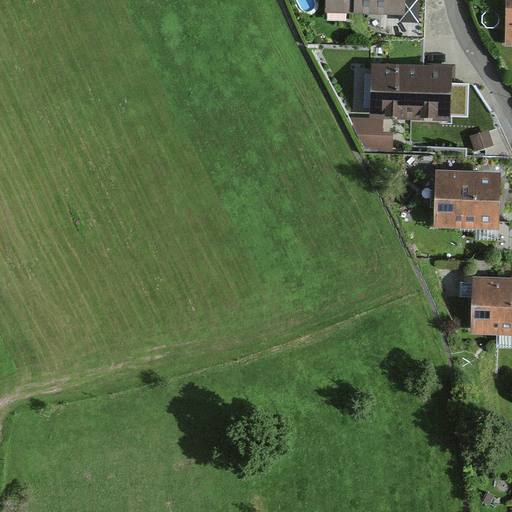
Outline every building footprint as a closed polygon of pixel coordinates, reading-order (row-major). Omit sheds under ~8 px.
[(391,0),(319,0),(320,12),(392,12),(391,0)] [(511,0),(503,0),(503,44),(511,43),(511,0)] [(443,74),(367,71),(365,121),(441,123),(443,74)] [(488,130),(470,136),(475,151),(493,145),(488,130)] [(493,180),(434,179),(432,229),(491,231),(493,180)] [(511,283),(473,282),(471,332),(511,333),(511,283)]
